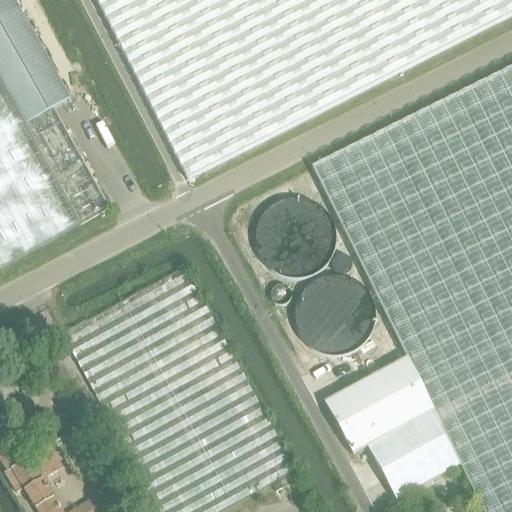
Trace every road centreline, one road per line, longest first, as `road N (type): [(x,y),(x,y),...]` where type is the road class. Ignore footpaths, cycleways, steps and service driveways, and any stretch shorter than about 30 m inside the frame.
road 1 (unclassified): [(189,200),(511,42)]
road 2 (unclassified): [(363,511),(189,200)]
road 3 (unclassified): [(0,299),(189,200)]
